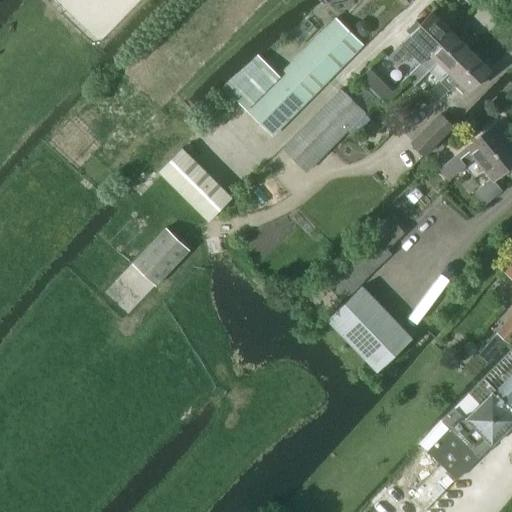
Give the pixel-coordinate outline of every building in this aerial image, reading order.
[(410,51),(421,62),(451,31),(432,12),(388,57),(397,65),(410,51)] [(272,136),(360,47),(334,21),(280,76),(259,56),(223,87),(272,136)] [(360,22),(355,27),(355,34),(360,39),(367,39),(372,34),(372,27),(367,22),(360,22)] [(451,31),(421,62),(408,76),(416,84),(430,71),(440,81),(470,50),(451,31)] [(449,72),(440,81),(426,95),(435,104),(457,81),(468,92),(490,69),(470,50),(449,72)] [(370,67),(359,78),(383,102),(394,90),(370,67)] [(341,89),(323,107),(347,130),(365,112),(341,89)] [(347,130),(323,107),(284,146),(308,170),(347,130)] [(412,141),(424,155),(452,126),(439,113),(412,141)] [(466,147),(467,147),(458,155),(457,154),(439,169),(448,179),(475,157),(493,179),(511,163),(511,142),(504,134),(506,132),(497,121),(466,147)] [(160,172),(210,222),(233,198),(183,148),(160,172)] [(392,253),(388,249),(405,232),(390,216),(329,276),(332,279),(311,298),(328,315),(392,253)] [(132,263),(155,286),(189,250),(167,228),(132,263)] [(362,286),(327,319),(377,371),(412,338),(362,286)] [(511,315),(498,332),(510,342),(511,339),(511,315)] [(511,375),(496,391),(511,406),(511,375)] [(443,465),(412,495),(427,510),(458,478),(458,479),(479,458),(478,456),(490,444),(491,445),(511,424),(511,412),(492,391),(465,417),(455,408),(442,421),(449,428),(427,450),(443,465)]
